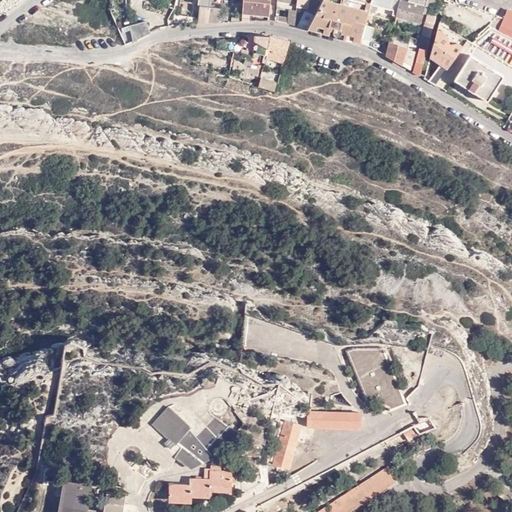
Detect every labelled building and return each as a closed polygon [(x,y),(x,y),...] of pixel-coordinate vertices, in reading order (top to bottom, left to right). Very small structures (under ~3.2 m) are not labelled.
[(243,0),(243,13),(250,14),(268,16),(269,0),(243,0)] [(334,35),(336,37),(339,37),(341,35),(341,33),(341,31),(340,30),(341,26),(343,26),(346,31),(363,35),(366,25),(370,12),(371,5),(372,0),(322,0),(315,16),(311,22),(331,27),(334,28),(333,33),(334,35)] [(376,6),(393,10),(398,12),(401,0),(372,0),(371,5),(376,6)] [(401,0),(398,12),(397,17),(401,17),(422,23),(427,0),(401,0)] [(449,0),(436,0),(440,2),(437,14),(441,16),(473,32),(477,37),(498,16),(473,8),(460,6),(449,0)] [(289,10),(296,10),(297,6),(297,3),(277,1),(277,8),(289,10)] [(197,25),(207,24),(208,17),(209,16),(210,8),(205,7),(199,6),(197,25)] [(207,24),(218,24),(220,8),(210,8),(209,16),(208,17),(207,24)] [(288,24),(295,26),(296,10),(289,10),(289,18),(288,24)] [(390,22),(395,24),(397,17),(398,12),(393,10),(390,22)] [(511,12),(507,10),(503,18),(511,19),(511,12)] [(298,27),(308,29),(309,28),(311,22),(315,16),(305,11),(298,27)] [(427,50),(437,15),(428,13),(425,25),(424,33),(421,48),(417,61),(413,72),(420,76),(423,63),(427,50)] [(275,22),(288,24),(289,18),(276,15),(275,22)] [(511,19),(503,18),(500,26),(498,31),(511,37),(511,19)] [(330,32),(331,27),(311,22),(309,28),(329,33),(330,32)] [(460,51),(468,40),(439,23),(436,35),(460,51)] [(130,26),(134,43),(142,39),(139,24),(130,26)] [(363,35),(363,38),(371,40),(375,28),(366,25),(363,35)] [(344,36),(362,41),(363,38),(363,35),(346,31),(344,36)] [(432,52),(450,66),(460,51),(436,35),(432,52)] [(271,38),(255,37),(254,43),(267,49),(271,38)] [(291,42),(271,38),(267,49),(267,51),(286,59),(291,42)] [(301,50),(303,44),(294,41),(292,47),(301,50)] [(402,66),(411,71),(412,65),(416,51),(408,49),(408,47),(394,43),(390,42),(386,56),(402,66)] [(267,49),(254,43),(254,53),(260,55),(266,56),(267,51),(267,49)] [(286,59),(267,51),(266,56),(265,58),(272,61),(274,59),(284,64),(286,59)] [(429,81),(437,86),(450,66),(432,52),(430,57),(440,64),(429,81)] [(489,102),(505,76),(471,55),(455,80),(489,102)] [(260,72),(257,72),(249,70),(247,77),(258,80),(260,72)] [(277,91),(280,81),(265,77),(262,86),(277,91)] [(354,347),(346,351),(368,404),(373,402),(389,408),(390,411),(406,405),(382,346),(354,347)] [(170,406),(153,424),(169,439),(166,442),(172,449),(178,442),(184,448),(178,457),(191,468),(214,457),(238,432),(229,426),(207,449),(189,430),(191,427),(170,406)] [(308,428),(337,427),(336,412),(308,412),(308,428)] [(336,412),(337,427),(359,428),(359,413),(336,412)] [(436,427),(430,418),(425,418),(413,425),(413,426),(418,434),(436,427)] [(268,462),(273,463),(284,421),(280,420),(268,462)] [(284,421),(273,463),(273,464),(290,468),(301,426),(284,421)] [(405,442),(418,434),(413,426),(400,433),(405,442)] [(320,511),(347,511),(395,480),(387,467),(320,511)] [(220,471),(211,470),(210,479),(211,479),(211,489),(231,489),(231,471),(220,471)] [(126,490),(142,491),(143,474),(127,474),(126,490)] [(211,479),(210,479),(191,478),(191,485),(190,495),(211,496),(211,489),(211,479)] [(190,495),(191,485),(171,484),(170,501),(190,501),(190,495)] [(62,511),(95,511),(83,510),(86,489),(67,485),(62,511)] [(501,489),(498,493),(506,499),(509,494),(501,489)] [(107,492),(102,511),(121,511),(125,495),(107,492)]
